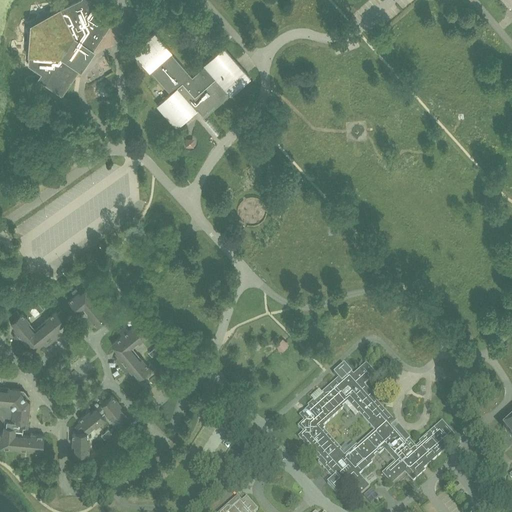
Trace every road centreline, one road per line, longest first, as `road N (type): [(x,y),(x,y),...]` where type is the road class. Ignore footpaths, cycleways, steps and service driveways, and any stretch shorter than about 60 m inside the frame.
road 1 (residential): [(441,330),(420,304),(395,292),(365,290),(292,306),(244,268)]
road 2 (residential): [(263,428),(365,338),(422,369)]
road 3 (residential): [(184,202),(260,102),(265,77),(258,61)]
road 4 (residential): [(90,338),(125,313),(130,285),(201,222)]
road 5 (residential): [(258,61),(286,36),(346,36),(391,0)]
road 6 (residential): [(118,143),(0,224)]
road 7 (residential): [(422,369),(396,408),(405,424),(419,424),(429,364)]
road 8 (residential): [(119,48),(90,67),(81,92),(118,143)]
road 9 (residential): [(62,418),(63,490),(112,489)]
